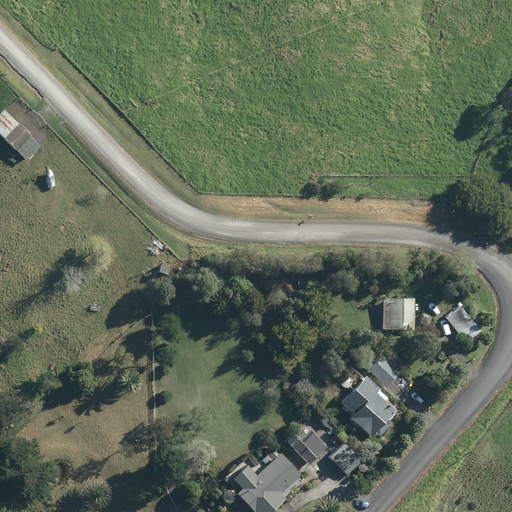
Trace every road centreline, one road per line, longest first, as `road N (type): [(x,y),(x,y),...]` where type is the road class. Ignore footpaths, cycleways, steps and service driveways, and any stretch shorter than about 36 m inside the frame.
road 1 (unclassified): [(0,33),(145,185),(182,213),(276,232),(418,233),(480,250),(511,276)]
road 2 (unclassified): [(511,333),(370,511)]
